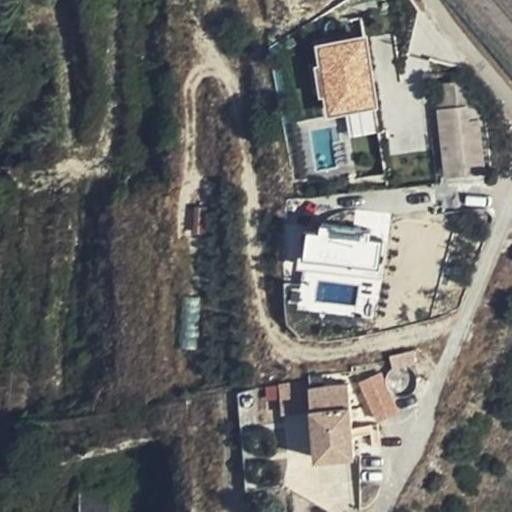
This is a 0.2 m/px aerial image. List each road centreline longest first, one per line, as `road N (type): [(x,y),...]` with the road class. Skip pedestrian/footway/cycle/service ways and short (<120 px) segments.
road 1 (residential): [(387,511),(511,207)]
road 2 (residential): [(511,106),(435,0)]
